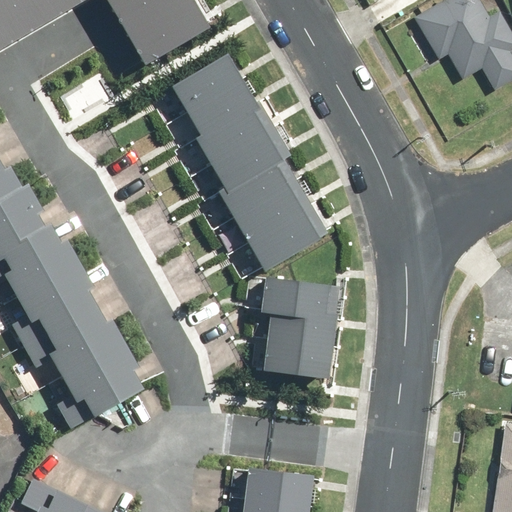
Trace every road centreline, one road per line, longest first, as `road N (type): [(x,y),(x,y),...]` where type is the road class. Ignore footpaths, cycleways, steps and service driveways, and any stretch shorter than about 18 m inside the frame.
road 1 (residential): [(176,413),(173,362),(153,310),(0,63)]
road 2 (tertiary): [(403,243),(361,125),(289,0)]
road 3 (residential): [(393,446),(176,413)]
road 4 (tertiary): [(393,446),(409,311),(403,243)]
road 5 (residential): [(403,243),(511,184)]
